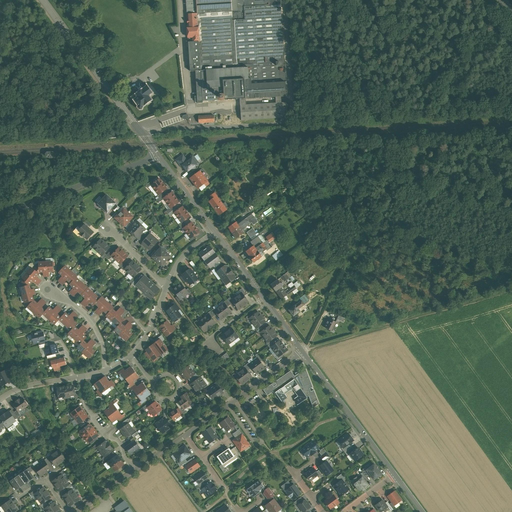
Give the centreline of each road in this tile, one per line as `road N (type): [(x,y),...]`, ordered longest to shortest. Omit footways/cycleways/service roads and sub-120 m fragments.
road 1 (track): [(302,351),(511,286)]
road 2 (tertiary): [(43,0),(157,156)]
road 3 (tertiary): [(0,213),(157,156)]
road 4 (tertiary): [(302,351),(395,475)]
road 5 (residential): [(186,434),(302,351)]
